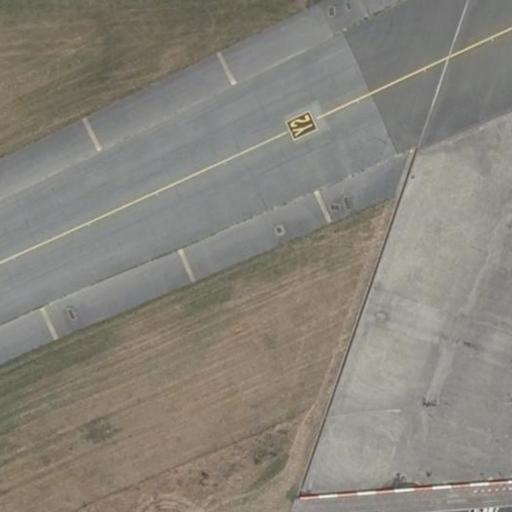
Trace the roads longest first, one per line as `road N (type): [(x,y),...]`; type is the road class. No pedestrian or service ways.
road 1 (secondary): [(322,511),(496,0)]
road 2 (motorway): [(511,81),(364,511)]
road 3 (motorway): [(511,291),(435,511)]
